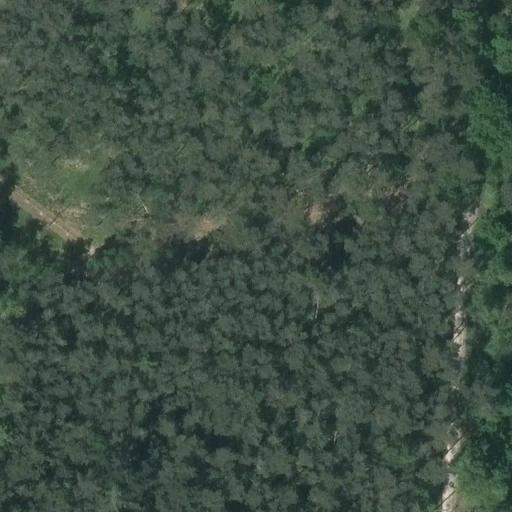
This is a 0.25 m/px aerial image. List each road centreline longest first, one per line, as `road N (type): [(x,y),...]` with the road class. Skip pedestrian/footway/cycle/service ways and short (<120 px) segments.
road 1 (unknown): [(0,279),(434,220)]
road 2 (track): [(454,511),(468,221)]
road 3 (track): [(468,221),(485,0)]
